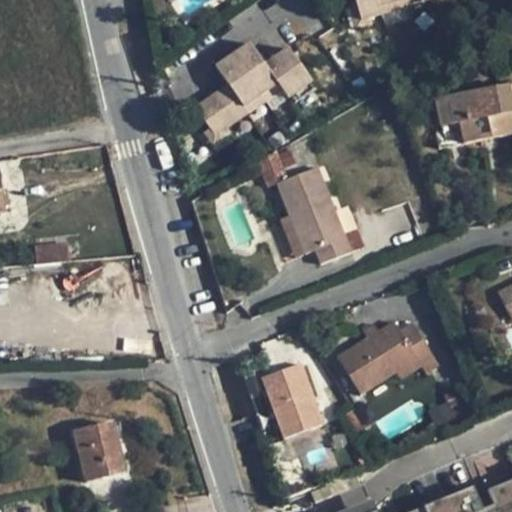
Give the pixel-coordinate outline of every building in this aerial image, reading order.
[(353,0),(355,3),(360,21),(369,18),(382,14),(380,7),(403,0),(353,0)] [(403,0),(380,7),(382,14),(424,1),(423,0),(403,0)] [(360,21),(355,3),(348,6),(355,31),(372,26),(369,18),(360,21)] [(228,86),(195,109),(210,130),(215,137),(227,129),(248,114),(244,108),(277,85),(281,90),(288,99),(293,96),(309,84),(312,82),(289,49),(265,65),(250,44),(215,68),(228,86)] [(313,90),(309,84),(293,96),(297,102),(313,90)] [(511,84),(435,99),(445,148),(511,135),(511,84)] [(277,85),(244,108),(248,114),(281,90),(277,85)] [(215,137),(210,130),(203,134),(213,148),(231,135),(227,129),(215,137)] [(275,151),(257,162),(267,188),(277,184),(289,217),(304,256),(315,251),(320,266),(351,253),(317,168),(287,180),(275,151)] [(338,210),(343,232),(355,229),(350,207),(338,210)] [(289,217),(279,220),(295,260),(304,256),(289,217)] [(35,248),(37,266),(69,263),(68,245),(35,248)] [(511,286),(499,294),(511,320),(511,286)] [(392,324),(337,359),(360,395),(395,373),(417,360),(422,367),(426,374),(439,365),(412,323),(398,332),(392,324)] [(417,360),(395,373),(400,381),(422,367),(417,360)] [(260,380),(283,443),(323,429),(300,365),(260,380)] [(356,409),(346,414),(358,434),(368,428),(356,409)] [(73,433),(86,484),(124,474),(112,423),(73,433)] [(328,447),(298,460),(302,469),(311,491),(342,478),(328,447)] [(302,469),(296,471),(292,462),(274,469),(288,500),(311,491),(302,469)] [(416,511),(380,511),(379,511),(511,511),(511,482),(489,492),(496,507),(484,511),(474,488),(416,511)]
